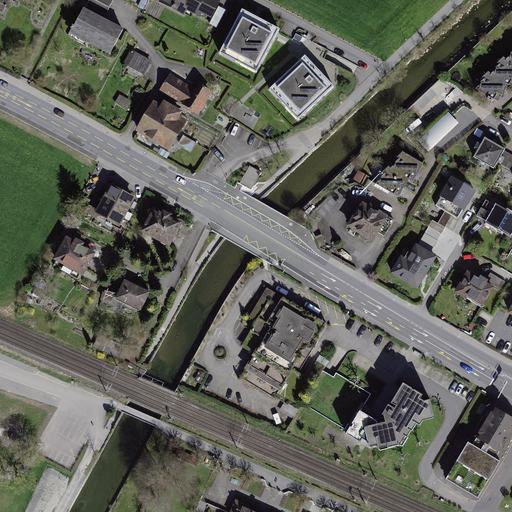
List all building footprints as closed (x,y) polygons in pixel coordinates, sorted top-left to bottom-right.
[(114,0),(90,0),(86,7),(105,17),(114,0)] [(168,0),(166,6),(185,16),(188,10),(210,21),(219,4),(211,0),(168,0)] [(123,33),(82,12),(71,34),(112,55),(123,33)] [(284,31),(247,12),(225,55),(262,74),(284,31)] [(511,43),(474,82),(494,102),(511,83),(511,43)] [(151,62),(133,54),(127,66),(145,74),(151,62)] [(311,58),(276,88),(303,119),(338,88),(311,58)] [(197,91),(172,74),(161,89),(199,115),(215,92),(202,83),(197,91)] [(120,95),(116,103),(123,107),(127,99),(120,95)] [(190,123),(156,103),(139,134),(172,153),(190,123)] [(449,112),(418,138),(428,150),(459,124),(449,112)] [(484,139),(473,159),(492,170),(504,151),(484,139)] [(392,169),(411,181),(422,165),(406,153),(392,169)] [(249,166),(240,183),(251,190),(261,172),(249,166)] [(411,181),(392,169),(380,184),(402,198),(411,181)] [(450,178),(437,200),(461,215),(475,193),(450,178)] [(137,200),(112,188),(98,216),(123,228),(137,200)] [(511,215),(487,201),(476,220),(509,240),(511,234),(511,215)] [(386,221),(361,204),(346,227),(370,244),(386,221)] [(182,225),(153,210),(140,233),(169,249),(182,225)] [(99,256),(70,240),(58,261),(87,277),(99,256)] [(417,247),(406,266),(426,278),(437,258),(417,247)] [(469,266),(454,293),(481,308),(496,280),(469,266)] [(155,294),(128,280),(118,301),(145,314),(155,294)] [(328,324),(267,289),(249,320),(257,324),(253,331),(268,340),(264,347),(294,365),(308,341),(315,345),(328,324)] [(294,371),(259,352),(247,374),(282,393),(294,371)] [(424,399),(404,388),(387,418),(389,428),(380,429),(360,417),(348,439),(373,454),(391,454),(405,450),(419,426),(437,419),(433,405),(429,407),(421,404),(424,399)] [(511,414),(496,405),(450,479),(479,497),(511,443),(511,414)] [(264,511),(231,496),(223,511),(264,511)]
